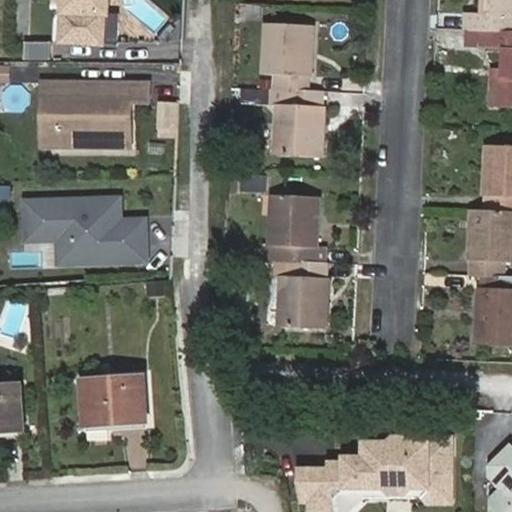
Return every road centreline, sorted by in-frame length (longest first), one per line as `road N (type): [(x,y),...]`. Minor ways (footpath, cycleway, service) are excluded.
road 1 (residential): [(223,473),(211,368),(212,0)]
road 2 (residential): [(417,0),(400,350)]
road 3 (track): [(211,368),(399,368),(511,379)]
road 4 (residential): [(0,507),(201,494),(223,473)]
